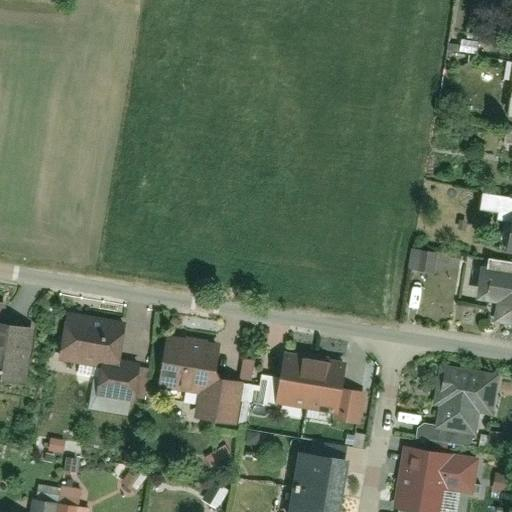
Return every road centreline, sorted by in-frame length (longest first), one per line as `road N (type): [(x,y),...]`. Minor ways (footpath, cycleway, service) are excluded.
road 1 (residential): [(399,339),(0,270)]
road 2 (residential): [(369,511),(399,339)]
